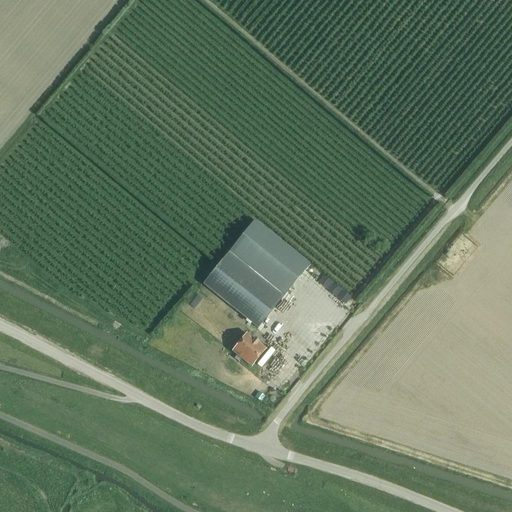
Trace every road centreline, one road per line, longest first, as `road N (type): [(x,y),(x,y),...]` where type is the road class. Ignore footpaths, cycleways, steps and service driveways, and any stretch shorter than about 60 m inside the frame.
road 1 (unclassified): [(257,446),(511,142)]
road 2 (unclassified): [(257,446),(186,421),(0,327)]
road 3 (unclassified): [(448,511),(257,446)]
